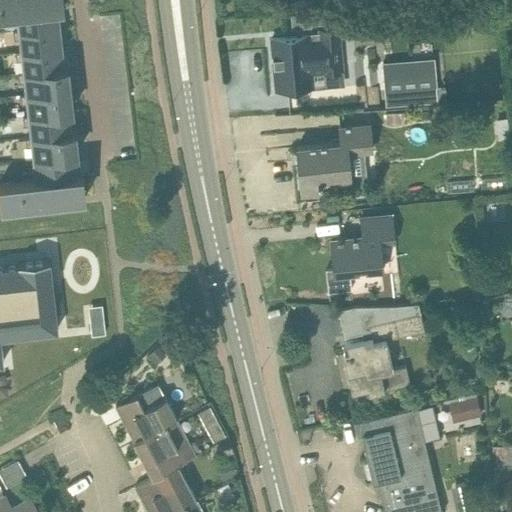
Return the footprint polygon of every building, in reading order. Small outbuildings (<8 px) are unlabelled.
[(0,0),(0,10),(11,9),(56,4),(63,3),(63,0),(0,0)] [(20,28),(58,24),(56,4),(11,9),(12,17),(19,16),(20,28)] [(471,16),(485,17),(486,5),(472,4),(471,16)] [(310,11),(291,13),(292,28),(312,26),(312,25),(310,11)] [(23,49),(61,45),(58,24),(20,28),(13,29),(14,38),(21,38),(23,49)] [(312,73),(342,70),(338,28),(320,29),(321,39),(309,40),(309,35),(273,38),(274,56),(277,56),(280,87),(277,88),(277,89),(313,86),(312,73)] [(25,71),(67,66),(65,45),(61,45),(23,49),(16,50),(17,60),(24,59),(25,71)] [(445,85),(437,86),(434,57),(382,61),(386,105),(438,101),(438,100),(446,99),(445,85)] [(26,81),(28,92),(69,88),(67,66),(25,71),(18,72),(19,81),(26,81)] [(29,102),(30,114),(68,109),(68,111),(72,111),(69,88),(28,92),(21,93),(22,103),(29,102)] [(31,123),(32,135),(70,131),(68,111),(68,109),(30,114),(23,115),(24,124),(31,123)] [(402,111),(385,112),(386,123),(402,122),(402,111)] [(341,142),(297,146),(302,193),(320,192),(318,180),(350,177),(347,151),(372,149),(369,123),(339,126),(341,142)] [(34,145),(35,157),(77,152),(74,130),(70,131),(32,135),(26,136),(27,146),(34,145)] [(79,173),(77,152),(35,157),(28,158),(29,167),(36,166),(37,178),(79,173)] [(37,178),(0,182),(0,205),(86,196),(83,173),(79,173),(37,178)] [(330,239),(333,267),(326,268),(329,291),(352,289),(350,272),(384,268),(381,235),(395,234),(393,215),(360,218),(362,236),(343,238),(343,236),(337,236),(338,239),(330,239)] [(0,361),(3,361),(0,335),(58,329),(50,258),(19,261),(19,264),(0,266),(0,361)] [(369,386),(370,391),(410,382),(406,365),(393,368),(386,338),(425,329),(418,301),(395,304),(356,304),(339,308),(345,336),(362,332),(364,338),(347,342),(350,354),(344,355),(352,390),(369,386)] [(103,316),(91,317),(93,333),(105,332),(103,316)] [(148,355),(156,364),(166,355),(157,346),(148,355)] [(177,418),(158,382),(116,405),(116,406),(126,400),(133,414),(123,419),(134,440),(177,418)] [(476,395),(457,400),(461,419),(481,414),(476,395)] [(213,413),(208,402),(197,407),(203,418),(213,413)] [(417,406),(355,420),(358,434),(362,433),(369,461),(366,462),(369,478),(373,477),(373,480),(380,478),(386,504),(390,503),(392,511),(442,511),(425,439),(440,435),(433,404),(418,408),(417,406)] [(177,418),(134,440),(153,476),(178,463),(195,453),(177,418)] [(511,445),(496,445),(496,466),(511,465),(511,445)] [(143,499),(149,511),(170,511),(196,498),(178,463),(153,476),(135,485),(136,486),(156,475),(163,488),(143,499)] [(207,468),(211,484),(227,480),(223,464),(207,468)] [(218,488),(225,501),(235,495),(228,482),(218,488)] [(38,511),(30,498),(12,508),(6,496),(0,498),(0,511),(38,511)] [(203,511),(196,498),(170,511),(203,511)]
